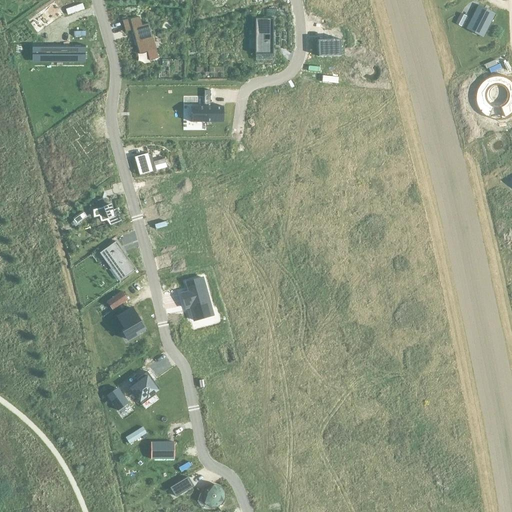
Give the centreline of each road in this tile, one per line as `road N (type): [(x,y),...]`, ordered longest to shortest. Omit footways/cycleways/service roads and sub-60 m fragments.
road 1 (residential): [(245,511),(231,479),(204,464),(185,371),(168,348),(109,125),(112,65),(98,0)]
road 2 (residential): [(293,0),(294,66),(247,91),(239,145),(264,239),(329,282)]
road 3 (residential): [(329,282),(358,387),(379,511)]
